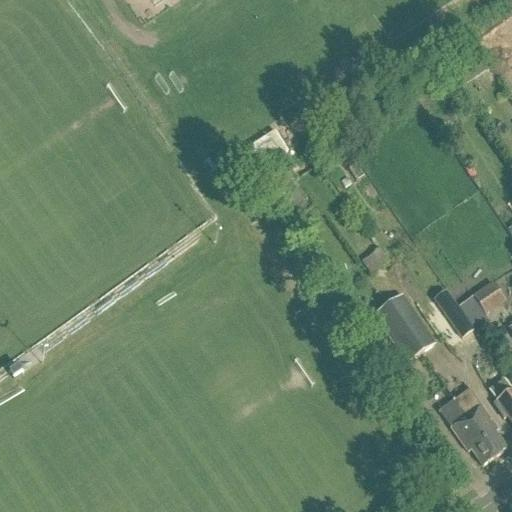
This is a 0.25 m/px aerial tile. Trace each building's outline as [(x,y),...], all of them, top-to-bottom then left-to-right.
[(448,73),(435,82),(446,100),(460,92),(448,73)] [(490,282),(469,297),(456,307),(475,334),(489,325),(483,316),(504,301),(490,282)] [(401,295),(386,305),(419,354),(434,344),(401,295)] [(462,344),(473,335),(445,296),(433,305),(462,344)] [(419,354),(386,305),(371,315),(404,364),(419,354)] [(503,424),(506,422),(511,430),(511,397),(503,385),(488,395),(496,407),(492,409),(503,424)] [(453,405),(494,462),(506,454),(494,437),(497,435),(468,394),(453,405)] [(470,455),(482,471),(494,462),(453,405),(438,416),(467,457),(470,455)]
